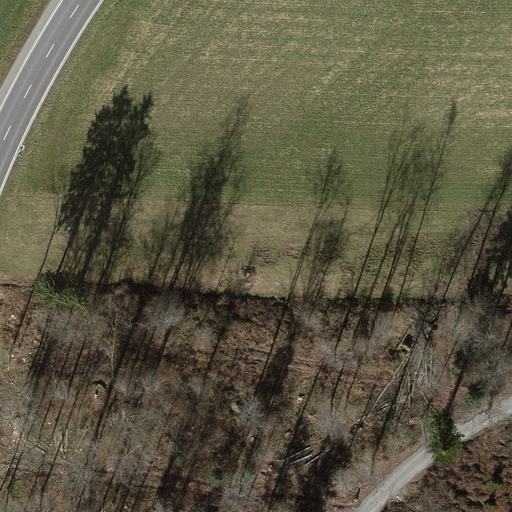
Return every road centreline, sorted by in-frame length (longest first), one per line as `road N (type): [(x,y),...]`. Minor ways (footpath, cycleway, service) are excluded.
road 1 (track): [(511,401),(426,449),(367,511)]
road 2 (secondary): [(83,0),(0,150)]
